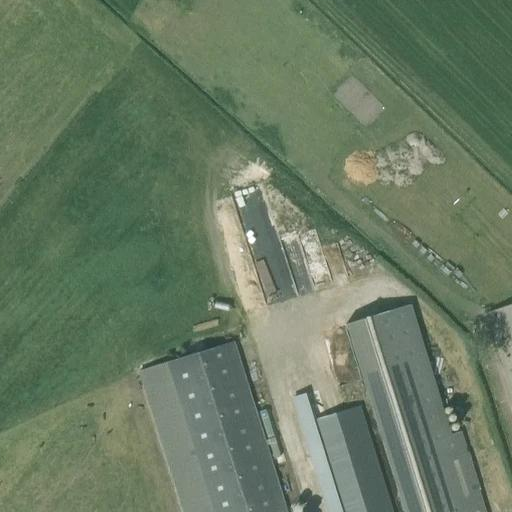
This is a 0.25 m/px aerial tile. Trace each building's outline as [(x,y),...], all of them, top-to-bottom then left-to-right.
[(346,326),(403,511),(483,511),(459,433),(449,436),(410,305),(346,326)] [(511,392),(511,305),(487,314),(511,392)] [(286,511),(233,342),(160,365),(138,372),(181,511),(286,511)] [(392,511),(360,406),(310,422),(337,511),(392,511)] [(260,413),(274,456),(281,454),(267,410),(260,413)]
